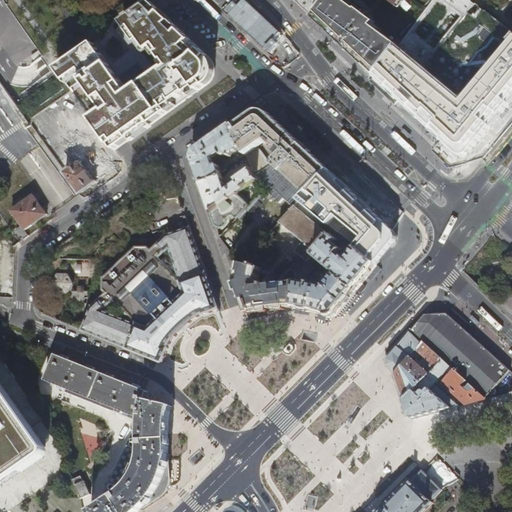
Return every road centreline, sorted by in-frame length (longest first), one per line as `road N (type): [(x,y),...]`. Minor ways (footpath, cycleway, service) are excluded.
road 1 (primary): [(244,461),(442,248)]
road 2 (residential): [(244,461),(162,378),(24,322)]
road 3 (residential): [(24,322),(29,253),(177,146)]
road 4 (secondary): [(275,78),(421,198),(442,248)]
road 5 (secondary): [(460,201),(314,58)]
road 6 (residential): [(232,305),(177,146)]
